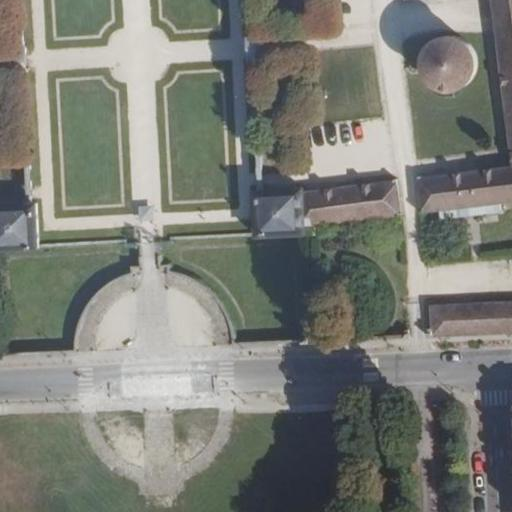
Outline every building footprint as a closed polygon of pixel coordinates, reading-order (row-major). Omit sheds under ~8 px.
[(511,201),(511,0),(490,0),(511,165),(419,175),(423,211),(511,201)] [(427,78),(430,83),(434,86),(439,89),(445,91),(450,92),(456,91),(461,90),(466,88),(471,84),(475,80),(478,76),(480,70),(481,65),(481,59),(480,54),(478,49),(475,44),(471,40),(466,36),(461,34),(455,33),(450,33),(444,33),(439,35),(434,38),(430,42),(426,46),(424,51),(422,57),(422,62),(422,68),(424,73),(427,78)] [(398,214),(395,180),(305,190),(304,184),(257,188),(253,188),(256,234),(293,231),(307,230),(306,223),(398,214)] [(19,206),(0,206),(0,245),(41,243),(39,205),(30,205),(19,206)] [(503,329),(511,328),(511,299),(428,303),(431,333),(503,329)]
